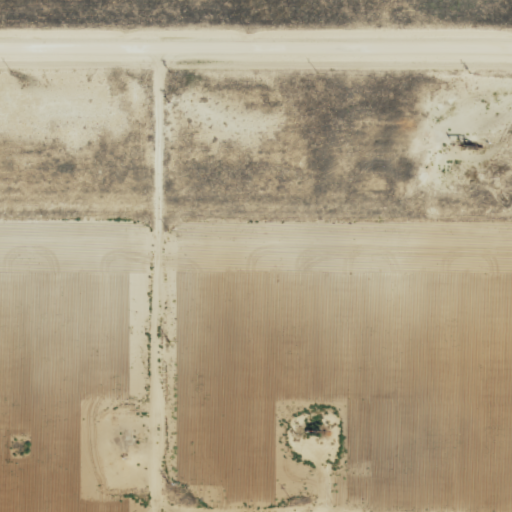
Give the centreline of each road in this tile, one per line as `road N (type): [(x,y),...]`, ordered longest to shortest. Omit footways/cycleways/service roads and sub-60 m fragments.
road 1 (residential): [(511,460),(222,451),(191,436),(166,23)]
road 2 (residential): [(511,25),(0,20)]
